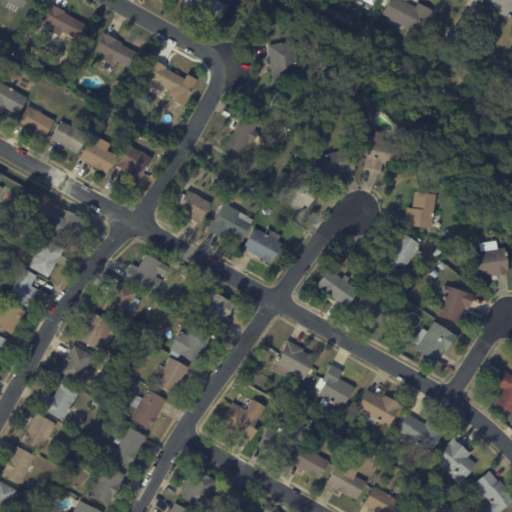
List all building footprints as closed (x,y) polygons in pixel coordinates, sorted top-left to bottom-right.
[(0,0),(26,0),(22,8),(18,6),(15,11),(0,3),(0,0)] [(194,8),(184,3),(185,0),(216,0),(223,4),(215,19),(194,8)] [(374,0),(370,9),(364,6),(367,1),(365,0),(374,0)] [(401,0),(404,1),(404,0),(416,6),(418,2),(434,10),(422,34),(383,14),(389,0),(401,0)] [(56,6),(66,11),(65,13),(84,23),(77,38),(66,33),(62,30),(60,36),(51,31),(53,26),(43,21),(52,4),(56,6)] [(453,29),(492,53),(487,61),(482,57),(472,73),(460,65),(463,60),(458,57),(459,56),(442,45),(453,29)] [(106,34),(122,42),(121,44),(136,51),(128,67),(118,62),(115,67),(103,60),(106,55),(95,49),(104,33),(106,34)] [(295,41),(301,80),(274,84),(268,45),(295,41)] [(155,60),(167,67),(166,68),(185,79),(177,95),(168,90),(164,98),(150,91),(155,81),(145,76),(153,59),(155,60)] [(103,67),(105,62),(111,65),(108,70),(103,67)] [(0,81),(5,85),(6,85),(12,88),(12,89),(27,97),(18,114),(4,107),(1,114),(0,113),(0,81)] [(29,106),(41,112),(41,113),(54,120),(44,137),(18,122),(27,105),(29,106)] [(258,134),(254,142),(249,139),(242,154),(226,146),(243,112),(259,120),(254,131),(258,133),(258,134)] [(64,146),(50,138),(60,121),(65,124),(65,123),(75,128),(75,129),(86,135),(77,153),(75,153),(65,148),(65,146),(64,146)] [(117,133),(122,122),(132,127),(127,138),(117,133)] [(379,172),(364,169),(367,154),(370,154),(374,130),(383,132),(382,141),(402,145),(398,166),(382,163),(380,172),(379,172)] [(97,145),(116,155),(106,173),(103,171),(102,172),(91,166),(92,165),(79,158),(89,140),(97,145)] [(147,164),(141,176),(138,175),(136,177),(116,165),(128,145),(151,157),(147,164)] [(353,170),(320,179),(314,158),(350,148),(355,169),(353,170)] [(408,152),(418,157),(413,167),(406,163),(408,159),(405,157),(408,152)] [(210,177),(213,173),(218,176),(216,181),(210,177)] [(304,206),(297,216),(279,202),(280,200),(276,197),(284,187),(288,190),(298,176),(319,192),(308,207),(305,205),(304,206)] [(198,196),(210,203),(199,224),(184,216),(185,214),(176,210),(180,203),(175,200),(180,192),(184,195),(187,190),(198,196)] [(436,194),(431,229),(405,225),(407,207),(412,208),(414,191),(436,194)] [(252,222),(241,240),(225,231),(221,238),(208,231),(215,218),(212,216),(218,205),(221,207),(224,203),(226,204),(228,200),(233,203),(232,205),(235,206),(234,209),(253,219),(252,222)] [(77,236),(70,248),(52,238),(56,231),(51,228),(56,219),(60,222),(67,210),(85,221),(77,236)] [(252,254),(242,249),(254,227),(267,235),(270,230),(280,236),(277,241),(281,243),(270,264),(252,254)] [(419,247),(405,269),(399,266),(396,270),(382,261),(401,232),(420,245),(419,247)] [(62,251),(48,277),(29,267),(35,256),(29,253),(36,240),(42,243),(44,238),(63,249),(62,251)] [(504,248),(505,247),(508,273),(491,276),(491,275),(473,277),(470,253),(481,251),(480,243),(496,241),(497,248),(504,248)] [(372,257),(371,258),(361,251),(363,247),(374,253),(372,257)] [(125,276),(131,264),(138,268),(145,254),(162,264),(153,281),(160,285),(155,295),(124,278),(125,276)] [(442,261),(446,266),(443,270),(438,265),(442,261)] [(35,277),(30,286),(37,290),(27,307),(8,296),(23,268),(36,276),(35,277)] [(344,306),(315,286),(328,269),(342,278),(344,275),(349,278),(347,282),(358,290),(346,308),(344,306)] [(112,292),(118,281),(137,292),(134,297),(140,301),(133,313),(127,310),(122,319),(102,308),(108,298),(109,299),(112,292)] [(473,296),(469,308),(465,307),(459,323),(437,315),(445,294),(442,293),(444,285),(473,295),(473,296)] [(378,301),(391,309),(382,326),(354,310),(363,293),(368,296),(370,293),(371,294),(374,289),(382,294),(378,301)] [(225,320),(225,321),(221,319),(216,330),(196,319),(211,291),(234,303),(225,320)] [(24,314),(19,324),(18,324),(12,335),(0,328),(0,308),(4,300),(25,312),(24,314)] [(106,327),(94,348),(78,339),(93,313),(109,322),(106,327)] [(447,349),(446,350),(444,349),(435,362),(416,349),(418,345),(414,342),(423,329),(427,332),(434,321),(456,336),(447,349)] [(142,323),(150,328),(146,336),(138,331),(142,323)] [(208,339),(195,363),(180,355),(170,350),(180,331),(183,333),(188,324),(210,336),(208,339)] [(9,343),(0,359),(0,336),(9,342),(9,343)] [(289,341),(304,349),(303,351),(315,358),(304,380),(293,374),(291,377),(273,367),(287,340),(289,341)] [(67,355),(68,355),(69,355),(74,346),(93,356),(87,367),(91,370),(84,383),(79,380),(77,383),(58,372),(67,355)] [(187,370),(173,394),(151,382),(161,365),(164,367),(170,357),(188,368),(187,370)] [(331,365),(342,371),(338,378),(354,388),(341,409),(318,395),(321,390),(316,386),(321,378),(323,379),(331,365)] [(511,414),(495,402),(503,390),(495,384),(503,371),(511,376),(511,414)] [(72,405),(62,421),(39,408),(47,393),(54,397),(61,384),(78,394),(72,405)] [(165,401),(149,430),(131,420),(137,408),(129,404),(134,394),(142,399),(147,390),(166,400),(165,401)] [(369,391),(382,398),(383,395),(401,406),(389,428),(377,421),(375,425),(364,419),(366,415),(357,409),(368,390),(369,391)] [(93,399),(101,402),(98,408),(91,404),(92,402),(90,402),(92,399),(93,400),(93,399)] [(249,440),(220,425),(232,402),(246,410),(252,400),(265,407),(258,419),(254,425),(258,428),(251,441),(249,440)] [(50,436),(41,452),(22,441),(36,414),(56,424),(50,436)] [(408,414),(426,424),(427,421),(445,430),(432,453),(416,444),(414,449),(403,444),(407,436),(398,431),(407,414),(408,414)] [(145,438),(137,452),(138,452),(130,468),(128,467),(127,469),(110,459),(118,445),(111,441),(118,429),(125,433),(128,427),(146,437),(145,438)] [(276,456),(258,447),(268,428),(291,441),(282,459),(276,456)] [(456,438),(472,453),(468,458),(476,465),(460,484),(449,474),(450,473),(435,461),(450,444),(450,443),(455,437),(456,438)] [(391,450),(386,447),(389,442),(394,445),(391,450)] [(299,468),(292,464),(302,446),(329,461),(320,479),(299,468)] [(31,464),(20,484),(2,474),(17,447),(35,457),(31,464)] [(355,476),(366,482),(356,500),(347,495),(346,496),(336,491),(337,489),(327,484),(337,466),(345,470),(349,462),(359,468),(355,476)] [(125,475),(108,505),(90,495),(97,483),(91,480),(96,469),(104,474),(108,466),(125,475)] [(210,495),(202,509),(179,497),(193,470),(217,482),(210,495)] [(491,472),(499,482),(500,481),(510,493),(509,495),(511,498),(511,502),(499,511),(483,511),(482,510),(490,503),(475,484),(490,471),(491,472)] [(0,511),(0,481),(17,491),(5,511),(0,511)] [(381,491),(400,501),(394,511),(376,511),(364,505),(374,487),(381,491)] [(75,511),(82,501),(101,511),(75,511)] [(219,502),(225,505),(221,511),(219,511),(215,510),(219,502)] [(167,511),(193,511),(172,503),(167,511)]
